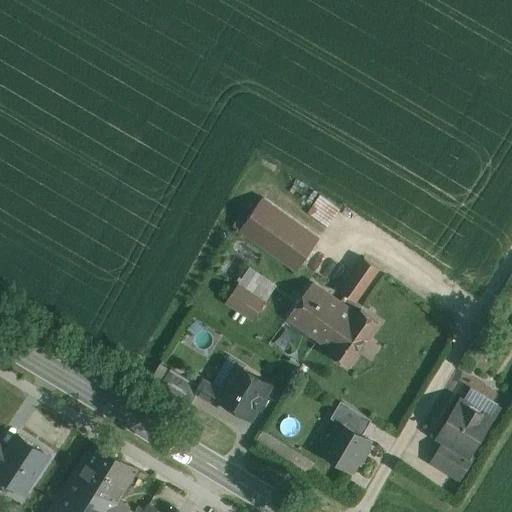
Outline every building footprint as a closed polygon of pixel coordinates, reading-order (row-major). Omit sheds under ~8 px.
[(329,225),(342,206),(321,193),(309,212),(329,225)] [(319,237),(263,197),(240,231),(296,271),(319,237)] [(365,257),(341,290),(357,300),(380,268),(365,257)] [(358,314),(313,282),(289,317),(333,349),(331,353),(349,366),(380,322),(361,309),(358,314)] [(266,300),(239,283),(227,301),(253,319),(266,300)] [(239,364),(224,390),(205,379),(201,385),(197,392),(199,393),(217,404),(221,397),(252,416),(272,384),(239,364)] [(201,385),(172,368),(161,385),(192,403),(199,393),(197,392),(201,385)] [(493,417),(462,399),(439,436),(448,441),(470,455),(470,454),(493,417)] [(373,419),(342,400),(332,417),(340,422),(341,421),(363,434),(373,419)] [(363,434),(341,421),(340,422),(332,436),(326,437),(323,444),(324,449),(323,451),(353,470),(359,460),(361,461),(369,448),(367,447),(372,439),(363,434)] [(10,449),(0,463),(0,474),(25,491),(49,454),(19,435),(10,449)] [(310,468),(315,456),(273,436),(267,448),(310,468)] [(470,455),(448,441),(435,462),(461,477),(473,456),(470,454),(470,455)] [(137,466),(99,443),(78,476),(117,499),(137,466)] [(78,476),(76,475),(53,511),(109,511),(117,499),(78,476)] [(130,507),(117,499),(109,511),(133,511),(129,509),(130,507)] [(162,511),(149,503),(143,511),(162,511)]
